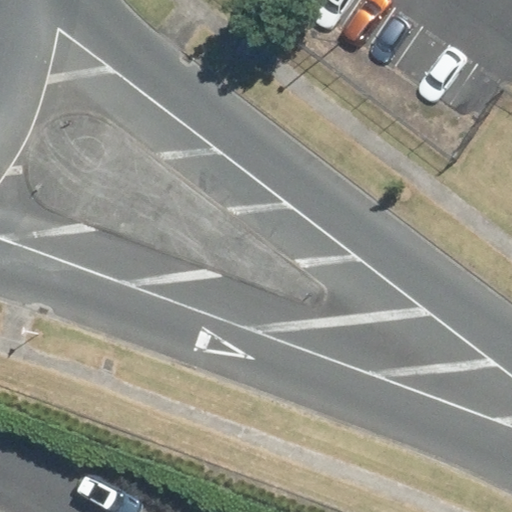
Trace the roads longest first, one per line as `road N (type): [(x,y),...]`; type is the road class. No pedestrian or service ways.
road 1 (unclassified): [(74,0),(511,361)]
road 2 (unclassified): [(511,427),(219,333),(0,250)]
